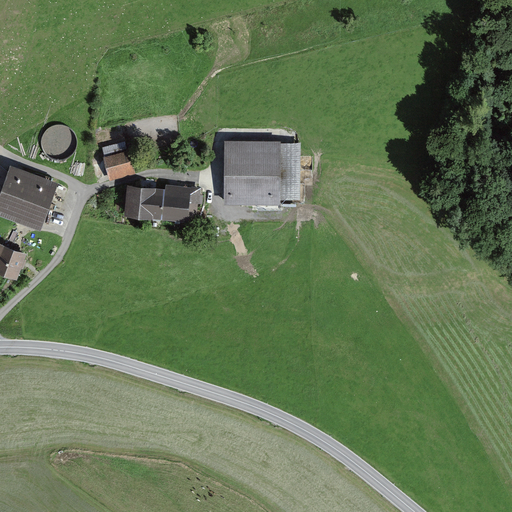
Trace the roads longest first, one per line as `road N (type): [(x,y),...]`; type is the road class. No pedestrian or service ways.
road 1 (tertiary): [(0,347),(96,357),(238,401),(344,455),(414,511)]
road 2 (track): [(0,317),(55,263),(92,191)]
road 3 (track): [(92,191),(149,174),(217,179)]
road 4 (track): [(286,132),(221,135),(217,192)]
